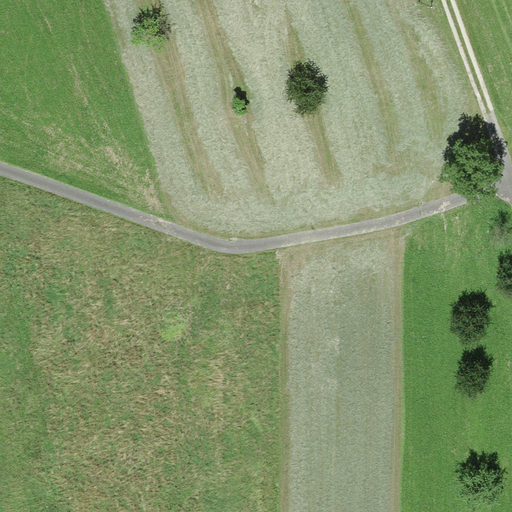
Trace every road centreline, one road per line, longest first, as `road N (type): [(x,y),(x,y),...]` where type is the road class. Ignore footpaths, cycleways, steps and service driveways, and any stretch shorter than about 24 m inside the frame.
road 1 (track): [(0,172),(233,250),(376,227),(508,181),(511,190)]
road 2 (track): [(445,0),(487,114)]
